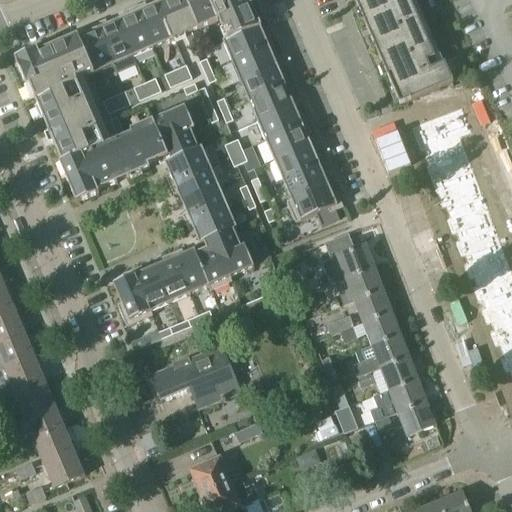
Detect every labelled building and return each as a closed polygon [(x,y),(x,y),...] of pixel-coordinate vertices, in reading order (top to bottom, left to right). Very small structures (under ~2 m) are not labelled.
[(219,22),(209,0),(165,0),(164,1),(156,4),(157,5),(173,43),(181,40),(185,38),(192,56),(199,53),(192,35),(219,24),(219,22)] [(209,0),(219,22),(227,19),(222,7),(226,5),(223,0),(209,0)] [(222,7),(227,19),(219,22),(219,24),(227,42),(222,44),(223,44),(261,28),(248,0),(223,0),(226,5),(222,7)] [(363,23),(416,0),(353,0),(359,12),(364,10),(368,20),(363,22),(363,23)] [(375,50),(422,30),(411,5),(421,1),(422,0),(416,0),(363,23),(371,40),(375,38),(379,48),(375,49),(375,50)] [(422,0),(421,1),(426,12),(435,8),(431,0),(422,0)] [(173,43),(157,5),(147,10),(145,5),(135,9),(153,51),(172,43),(172,44),(173,43)] [(127,18),(117,22),(133,60),(153,51),(135,9),(125,14),(127,18)] [(105,22),(95,26),(113,68),(133,60),(117,22),(107,27),(105,22)] [(113,68),(95,26),(85,31),(87,35),(78,39),(77,37),(76,37),(93,77),(113,68)] [(261,28),(223,44),(231,64),(273,46),(268,36),(264,38),(260,29),(261,29),(261,28)] [(422,30),(375,50),(383,68),(387,66),(391,75),(387,77),(387,78),(433,58),(422,30)] [(76,37),(64,43),(76,70),(60,76),(65,89),(77,84),(76,82),(91,75),(91,77),(93,77),(76,37)] [(76,70),(64,43),(38,54),(37,51),(15,61),(27,90),(34,87),(39,98),(34,100),(35,102),(65,89),(60,76),(76,70)] [(277,56),(273,46),(231,64),(240,84),(277,68),(273,58),(277,56)] [(433,58),(387,78),(394,95),(399,93),(403,103),(398,105),(400,107),(453,85),(445,66),(430,72),(427,63),(434,60),(433,58)] [(204,76),(211,73),(207,62),(200,65),(204,76)] [(178,80),(189,75),(186,68),(175,73),(178,80)] [(277,68),(240,84),(248,104),(290,86),(286,76),(281,78),(277,68)] [(178,80),(175,73),(164,78),(167,84),(178,80)] [(211,73),(204,76),(209,87),(216,84),(211,73)] [(189,75),(178,80),(181,87),(192,82),(189,75)] [(178,80),(167,84),(170,91),(181,87),(178,80)] [(156,81),(145,86),(147,93),(158,88),(156,81)] [(65,89),(35,102),(49,133),(47,134),(53,146),(54,146),(62,164),(59,165),(76,205),(99,195),(98,193),(128,180),(112,144),(104,147),(91,117),(77,84),(65,89)] [(147,93),(145,86),(134,91),(136,98),(147,93)] [(294,96),(290,86),(248,104),(257,124),(294,108),(290,98),(294,96)] [(194,87),(183,92),(186,98),(197,94),(194,87)] [(158,88),(147,93),(150,100),(161,95),(158,88)] [(202,105),(209,102),(204,91),(198,94),(202,105)] [(150,100),(147,93),(136,98),(139,104),(150,100)] [(117,106),(127,101),(125,95),(114,99),(117,106)] [(117,106),(114,99),(103,104),(106,111),(117,106)] [(127,101),(117,106),(119,113),(130,108),(127,101)] [(214,112),(209,102),(202,105),(207,115),(214,112)] [(221,115),(228,112),(224,102),(217,105),(221,115)] [(119,113),(117,106),(106,111),(109,118),(119,113)] [(298,118),(294,108),(257,124),(265,144),(307,126),(303,116),(298,118)] [(165,166),(202,150),(201,149),(198,150),(191,133),(194,131),(184,109),(130,132),(131,136),(125,138),(117,120),(110,123),(118,141),(112,144),(128,180),(150,171),(148,167),(163,161),(165,166)] [(511,274),(460,139),(471,134),(462,109),(410,129),(419,154),(423,153),(428,166),(424,167),(441,210),(446,208),(450,219),(445,221),(451,237),(456,235),(459,242),(454,244),(460,259),(465,258),(467,264),(462,266),(468,282),(473,280),(476,287),(471,289),(477,305),(482,303),(484,310),(479,311),(485,327),(490,325),(493,332),(488,334),(494,350),(499,348),(503,359),(498,361),(504,376),(509,374),(511,381),(511,274)] [(214,112),(207,115),(211,126),(218,123),(214,112)] [(228,112),(221,115),(226,126),(233,123),(228,112)] [(311,136),(307,126),(265,144),(274,163),(311,147),(307,137),(311,136)] [(238,143),(231,146),(236,156),(242,154),(238,143)] [(236,156),(231,146),(224,148),(229,159),(236,156)] [(315,157),(311,147),(274,163),(282,183),(324,165),(320,155),(315,157)] [(202,150),(165,166),(169,176),(165,178),(169,188),(210,170),(202,150)] [(242,154),(236,156),(240,167),(247,164),(242,154)] [(236,156),(229,159),(234,170),(240,167),(236,156)] [(328,175),(324,165),(282,183),(290,202),(286,204),(286,205),(328,187),(324,177),(328,175)] [(219,189),(210,170),(169,188),(173,197),(178,196),(182,205),(223,188),(223,187),(219,189)] [(255,195),(262,192),(258,181),(251,184),(255,195)] [(328,187),(286,205),(295,226),(328,212),(329,216),(343,210),(337,195),(332,197),(328,187)] [(223,188),(182,205),(186,215),(182,217),(186,227),(232,208),(223,188)] [(244,202),(251,199),(246,188),(239,191),(244,202)] [(267,203),(262,192),(255,195),(260,206),(267,203)] [(256,210),(251,199),(244,202),(249,213),(256,210)] [(232,208),(186,227),(190,237),(195,235),(199,245),(236,229),(228,210),(232,208)] [(271,212),(264,215),(268,226),(275,223),(271,212)] [(236,229),(199,245),(199,246),(203,244),(206,251),(215,247),(231,285),(232,284),(230,280),(253,270),(244,248),(241,250),(233,231),(236,230),(236,229)] [(344,282),(374,270),(364,246),(353,250),(346,235),(322,244),(329,261),(335,259),(344,282)] [(194,251),(193,252),(211,293),(231,285),(215,247),(206,251),(196,255),(194,251)] [(211,293),(193,252),(183,256),(181,252),(172,256),(189,297),(208,289),(210,294),(211,293)] [(163,264),(154,269),(170,306),(189,297),(172,256),(162,260),(163,264)] [(170,306),(154,269),(144,273),(142,269),(132,273),(152,319),(150,314),(170,306)] [(353,304),(382,292),(374,270),(344,282),(333,286),(322,291),(323,292),(326,301),(338,296),(343,308),(353,304)] [(152,319),(132,273),(122,277),(124,282),(113,286),(121,306),(117,308),(126,330),(152,319)] [(322,291),(333,286),(329,275),(317,279),(321,287),(322,291)] [(297,301),(308,296),(303,282),(292,286),(297,301)] [(4,286),(0,287),(0,316),(14,310),(4,286)] [(382,292),(353,304),(362,327),(391,315),(382,292)] [(263,300),(252,304),(255,311),(265,307),(263,300)] [(255,311),(252,304),(241,309),(244,316),(255,311)] [(0,344),(24,334),(14,310),(0,316),(0,344)] [(209,314),(198,318),(201,325),(212,321),(209,314)] [(370,348),(396,338),(400,337),(391,315),(362,327),(362,328),(370,348)] [(201,325),(198,318),(187,323),(190,330),(201,325)] [(340,336),(354,331),(349,319),(327,328),(331,339),(340,336)] [(169,331),(159,335),(161,342),(172,337),(169,331)] [(354,331),(340,336),(344,347),(358,341),(354,331)] [(0,372),(3,371),(34,358),(24,334),(0,344),(0,372)] [(161,342),(159,335),(148,340),(151,347),(161,342)] [(396,338),(370,348),(363,351),(367,363),(354,368),(358,380),(372,375),(380,372),(409,360),(404,347),(400,337),(396,338)] [(147,378),(158,405),(187,394),(196,416),(240,397),(220,348),(147,378)] [(34,358),(3,371),(13,395),(44,382),(34,358)] [(323,368),(331,365),(329,360),(321,363),(323,368)] [(388,394),(417,382),(409,360),(380,372),(388,394)] [(331,365),(323,368),(329,385),(338,381),(331,365)] [(376,385),(372,375),(358,380),(362,390),(376,385)] [(54,406),(44,382),(13,395),(23,419),(54,406)] [(417,382),(388,394),(397,416),(426,404),(417,382)] [(426,404),(397,416),(406,439),(436,428),(426,404)] [(54,406),(23,419),(33,443),(64,430),(54,406)] [(0,422),(0,434),(16,428),(11,418),(0,422)] [(392,432),(387,420),(372,426),(376,438),(392,432)] [(235,436),(239,445),(261,436),(263,435),(270,432),(266,422),(235,436)] [(64,430),(33,443),(43,467),(74,454),(64,430)] [(349,443),(364,461),(372,454),(358,436),(349,443)] [(26,453),(22,442),(5,449),(10,460),(26,453)] [(321,466),(316,452),(296,460),(301,474),(321,466)] [(84,479),(74,454),(43,467),(53,492),(84,479)] [(228,458),(220,462),(219,460),(190,472),(201,499),(230,486),(226,475),(234,471),(228,458)] [(32,466),(15,472),(20,483),(36,477),(32,466)] [(241,481),(230,486),(201,499),(206,511),(235,511),(259,502),(254,488),(246,492),(241,481)] [(30,507),(46,500),(41,490),(25,496),(30,507)] [(439,503),(442,511),(469,511),(462,494),(439,503)] [(278,497),(264,503),(261,504),(264,511),(269,511),(282,507),(278,497)] [(74,511),(88,511),(85,502),(73,507),(74,511)] [(442,511),(439,503),(417,511),(442,511)]
